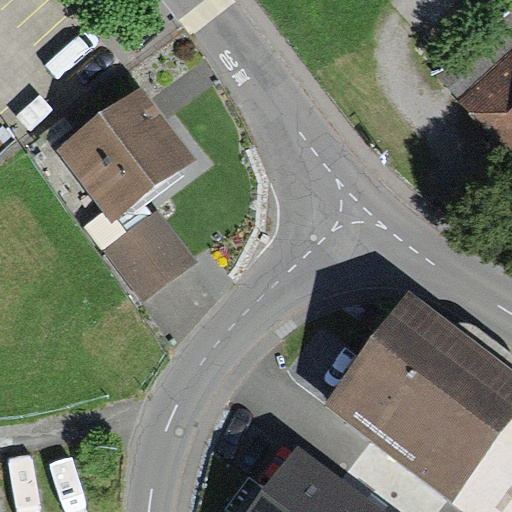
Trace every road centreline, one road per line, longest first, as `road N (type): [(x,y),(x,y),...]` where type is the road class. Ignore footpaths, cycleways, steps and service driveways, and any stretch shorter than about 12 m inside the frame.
road 1 (unclassified): [(354,197),(210,351),(167,419)]
road 2 (unclassified): [(354,197),(298,146),(196,0)]
road 3 (unclassified): [(511,314),(424,257),(354,197)]
road 4 (residential): [(167,419),(126,417),(0,439)]
